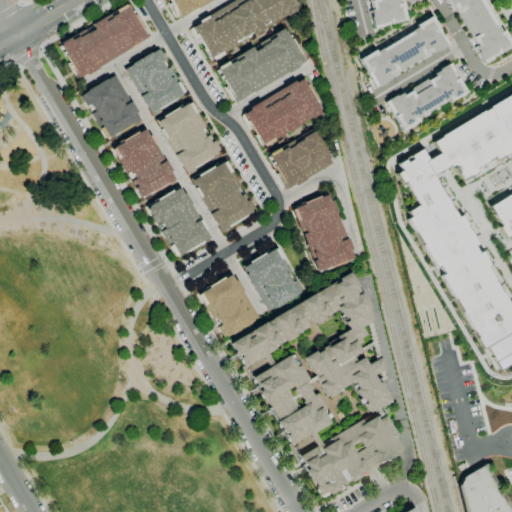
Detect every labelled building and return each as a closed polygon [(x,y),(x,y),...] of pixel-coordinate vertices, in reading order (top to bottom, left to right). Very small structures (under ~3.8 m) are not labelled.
[(178,18),(176,14),(175,15),(166,0),(213,0),(198,9),(197,7),(178,18)] [(211,61),(205,49),(203,50),(192,33),(190,34),(186,27),(206,15),(206,14),(229,0),(293,0),(299,9),(286,16),(286,15),(236,45),(237,46),(211,61)] [(366,0),(373,28),(404,22),(398,0),(366,0)] [(444,0),(481,63),(511,45),(485,0),(444,0)] [(59,46),(78,77),(144,37),(125,5),(59,46)] [(357,58),(374,87),(448,45),(431,16),(357,58)] [(215,67),(284,26),(305,61),(236,103),(215,67)] [(125,69),(151,112),(183,93),(156,50),(125,69)] [(385,102),(401,130),(465,92),(449,65),(385,102)] [(262,148),(242,116),(241,117),(239,113),(302,74),(323,110),(262,148)] [(104,138),(90,114),(94,112),(90,105),(89,105),(88,105),(85,106),(79,96),(82,95),(82,94),(86,91),(86,90),(106,78),(106,79),(108,77),(109,78),(114,76),(129,102),(130,101),(136,112),(135,113),(140,121),(131,126),(130,124),(108,138),(107,137),(104,138)] [(511,94),(511,248),(511,249),(487,207),(511,192),(511,154),(506,154),(460,182),(451,166),(435,176),(511,301),(511,360),(499,368),(410,222),(415,218),(411,211),(420,206),(394,165),(420,149),(427,161),(439,154),(432,142),(511,94)] [(155,122),(186,171),(217,152),(187,103),(155,122)] [(286,189),(285,188),(284,189),(276,174),(277,174),(267,157),(269,156),(268,154),(278,148),(277,146),(311,126),(328,154),(327,155),(328,158),(331,163),(304,179),(305,180),(294,186),(294,185),(286,189)] [(108,151),(137,200),(170,180),(141,131),(108,151)] [(192,180),(222,230),(253,212),(223,162),(192,180)] [(144,207),(174,257),(206,238),(177,188),(144,207)] [(319,270),(318,269),(315,270),(312,261),(313,260),(307,246),(306,247),(301,235),(302,234),(296,221),(295,221),(291,210),(294,208),(303,204),(302,202),(319,196),(320,197),(326,194),(329,201),(331,200),(336,211),(335,212),(346,239),(347,238),(351,249),(349,250),(352,258),(329,268),(329,266),(319,270)] [(267,310),(251,285),(244,275),(246,274),(242,267),(249,263),(248,261),(263,252),(264,254),(273,248),(274,249),(276,248),(282,258),(281,259),(290,273),(288,274),(293,282),(294,280),(301,291),(293,295),(294,296),(286,302),(285,301),(284,301),(285,302),(275,308),(275,307),(272,309),(271,307),(267,310)] [(383,369),(377,372),(372,375),(375,380),(377,379),(379,382),(390,400),(377,407),(374,409),(368,413),(364,405),(362,406),(349,383),(337,390),(338,392),(327,398),(315,379),(313,376),(302,357),(313,351),(315,353),(321,350),(320,348),(325,345),(326,347),(338,340),(335,336),(348,329),(344,323),(343,323),(339,316),(340,315),(337,309),(328,315),(327,313),(322,316),(324,318),(313,325),(309,318),(304,321),(307,327),(299,332),(298,330),(293,333),(295,335),(285,341),(278,345),(277,343),(272,346),(274,348),(266,353),(272,364),(287,355),(288,356),(291,354),(298,365),(299,365),(307,379),(308,381),(304,383),(309,391),(312,395),(315,393),(325,408),(324,409),(330,419),(327,421),(328,423),(313,432),(319,444),(320,444),(322,447),(331,442),(329,438),(360,419),(362,423),(374,416),(375,418),(376,420),(383,416),(384,415),(397,437),(394,438),(398,444),(397,445),(400,450),(394,454),(395,455),(385,461),(383,459),(359,473),(361,476),(349,482),(348,481),(338,487),(339,488),(328,495),(326,492),(320,495),(315,487),(315,486),(311,480),(311,481),(301,464),(302,463),(298,456),(315,446),(308,434),(291,445),(283,432),(282,433),(275,422),(277,421),(265,401),(264,402),(257,392),(260,390),(257,386),(256,386),(251,378),(268,368),(262,357),(245,367),(239,357),(240,357),(238,354),(236,355),(229,343),(331,282),(332,285),(338,281),(337,279),(348,272),(368,306),(372,320),(366,324),(360,327),(365,335),(359,338),(361,342),(356,345),(358,349),(360,351),(351,356),(352,358),(355,361),(362,357),(366,365),(374,360),(380,357),(383,369)] [(223,336),(199,295),(210,289),(208,286),(229,274),(234,282),(235,282),(240,290),(256,317),(228,333),(223,336)] [(374,360),(371,346),(352,358),(351,356),(360,351),(358,349),(370,342),(366,324),(372,320),(380,357),(374,360)] [(383,369),(385,380),(379,382),(377,379),(380,378),(377,372),(383,369)] [(307,379),(313,376),(315,379),(309,383),(312,389),(309,391),(304,383),(308,381),(307,379)] [(375,418),(378,416),(374,409),(377,407),(383,416),(376,420),(375,418)] [(462,477),(484,464),(511,511),(463,511),(457,486),(462,477)]
